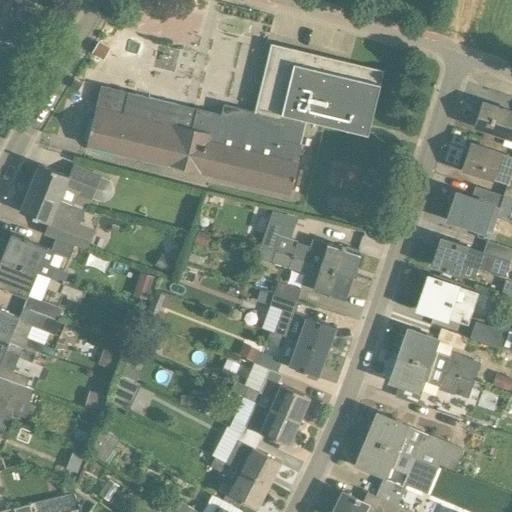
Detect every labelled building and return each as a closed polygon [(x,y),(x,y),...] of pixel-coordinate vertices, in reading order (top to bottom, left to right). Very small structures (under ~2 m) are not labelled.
[(221,115),(185,107),(101,86),(87,145),(170,165),(170,166),(291,195),(299,164),(297,163),(308,121),(368,136),(384,71),(271,44),(254,113),(223,105),(221,115)] [(511,112),(483,103),(475,127),(511,139),(511,112)] [(493,181),(501,183),(507,167),(511,168),(511,156),(503,154),(503,155),(471,144),(462,170),(493,180),(493,181)] [(102,176),(74,164),(69,176),(40,165),(30,190),(70,206),(73,207),(78,195),(91,201),(94,196),(103,200),(109,185),(99,182),(102,176)] [(511,182),(508,182),(503,196),(503,197),(511,199),(511,182)] [(503,196),(477,187),(473,198),(457,193),(449,219),(486,232),(486,231),(492,233),(496,218),(511,223),(511,199),(503,197),(503,196)] [(87,250),(92,235),(65,226),(73,207),(70,206),(30,190),(21,212),(50,225),(46,235),(87,250)] [(296,241),(290,240),(295,228),(269,221),(260,247),(262,247),(261,248),(352,278),(359,255),(360,256),(360,254),(313,239),(310,247),(296,241)] [(49,266),(55,252),(55,251),(52,250),(12,234),(11,236),(13,236),(3,260),(64,284),(73,286),(74,281),(67,279),(69,274),(49,266)] [(505,278),(510,262),(472,250),(472,249),(442,239),(433,266),(463,276),(467,263),(478,267),(478,269),(505,278)] [(55,251),(55,252),(70,259),(74,247),(56,240),(52,250),(55,251)] [(346,300),(346,299),(345,298),(352,278),(261,248),(260,251),(274,256),(272,262),(305,274),(301,285),(346,300)] [(166,272),(173,259),(161,252),(154,264),(166,272)] [(64,284),(3,260),(0,267),(0,287),(27,299),(28,296),(34,298),(29,310),(48,317),(59,321),(63,309),(42,300),(47,288),(69,297),(73,286),(64,284)] [(150,291),(153,273),(143,271),(139,289),(150,291)] [(473,309),(478,294),(460,288),(460,287),(429,277),(418,309),(449,320),(468,326),(473,309)] [(511,300),(511,281),(505,279),(499,297),(511,300)] [(302,290),(277,282),(274,294),(298,301),(302,290)] [(154,322),(165,292),(155,289),(144,318),(154,322)] [(336,328),(295,314),(299,303),(273,294),(269,308),(294,316),(290,328),(274,321),(269,332),(269,333),(326,354),(335,329),(336,329),(336,328)] [(15,315),(0,308),(0,338),(36,353),(40,354),(44,344),(27,337),(32,325),(54,334),(59,321),(48,317),(29,310),(18,305),(15,315)] [(496,327),(475,320),(469,338),(511,351),(511,326),(498,322),(496,327)] [(147,353),(156,331),(141,324),(132,346),(147,353)] [(448,356),(435,352),(440,340),(408,330),(398,357),(474,383),(481,363),(450,352),(448,356)] [(282,349),(278,360),(278,362),(281,364),(319,377),(319,376),(318,376),(326,354),(269,333),(266,342),(282,349)] [(0,364),(6,349),(33,360),(36,353),(0,338),(0,364)] [(254,362),(258,352),(259,350),(245,343),(239,356),(254,362)] [(139,371),(147,353),(132,346),(124,364),(139,371)] [(111,375),(119,353),(103,347),(95,369),(111,375)] [(278,362),(278,360),(258,352),(254,362),(278,372),(281,364),(278,362)] [(474,383),(398,357),(390,381),(422,392),(426,381),(438,385),(437,389),(468,399),(474,383)] [(249,374),(244,385),(233,380),(228,392),(256,404),(299,424),(310,397),(277,384),(281,374),(278,372),(254,362),(249,374)] [(18,384),(26,387),(30,377),(0,366),(0,376),(18,384)] [(510,391),(511,384),(511,377),(496,372),(492,384),(510,391)] [(110,402),(128,411),(140,385),(120,375),(110,402)] [(16,412),(6,409),(11,396),(29,404),(34,390),(26,387),(18,384),(0,376),(0,377),(9,381),(5,391),(0,389),(0,415),(13,421),(16,412)] [(99,410),(104,395),(87,389),(82,405),(99,410)] [(210,410),(211,397),(194,395),(193,409),(210,410)] [(289,446),(299,424),(256,404),(246,426),(289,446)] [(454,472),(464,448),(378,414),(367,439),(438,468),(440,465),(454,472)] [(13,421),(0,415),(0,429),(8,433),(13,421)] [(105,461),(120,439),(101,427),(90,451),(105,461)] [(367,439),(356,464),(385,476),(375,496),(380,498),(398,506),(402,497),(407,485),(427,494),(438,468),(367,439)] [(281,462),(238,441),(227,464),(270,485),(281,462)] [(73,451),(66,469),(77,473),(84,456),(73,451)] [(257,509),(270,485),(227,464),(215,458),(210,467),(232,479),(225,492),(257,509)] [(375,508),(370,505),(343,492),(333,511),(408,511),(404,510),(405,509),(398,506),(380,498),(375,508)] [(175,511),(198,511),(181,501),(175,511)]
